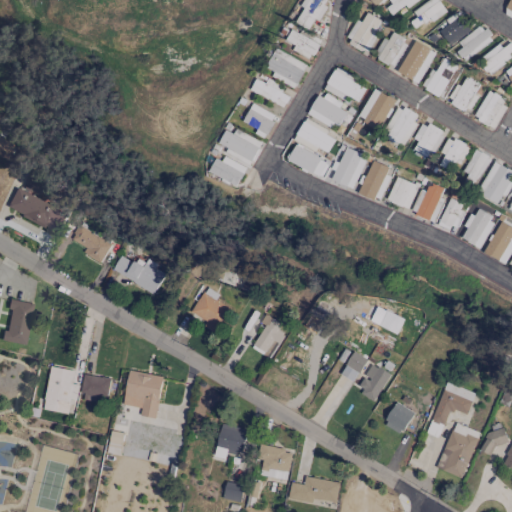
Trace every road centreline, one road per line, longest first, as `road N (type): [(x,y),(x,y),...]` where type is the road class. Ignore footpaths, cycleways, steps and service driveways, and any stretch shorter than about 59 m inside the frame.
road 1 (residential): [(442,511),(0,242)]
road 2 (residential): [(491,145),(331,48)]
